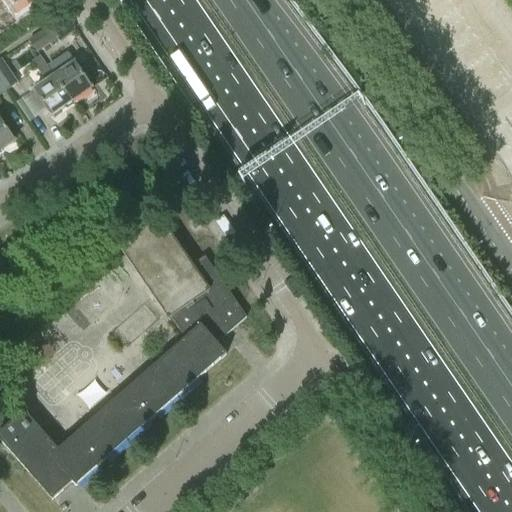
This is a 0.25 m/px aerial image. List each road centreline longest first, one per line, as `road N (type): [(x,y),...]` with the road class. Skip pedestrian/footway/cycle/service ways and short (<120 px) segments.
road 1 (motorway): [(171,0),(511,499)]
road 2 (motorway): [(511,399),(236,0)]
road 3 (residential): [(152,101),(317,348)]
road 4 (tertiary): [(492,241),(325,0)]
road 5 (residential): [(139,511),(317,348)]
road 6 (residential): [(0,204),(152,101)]
